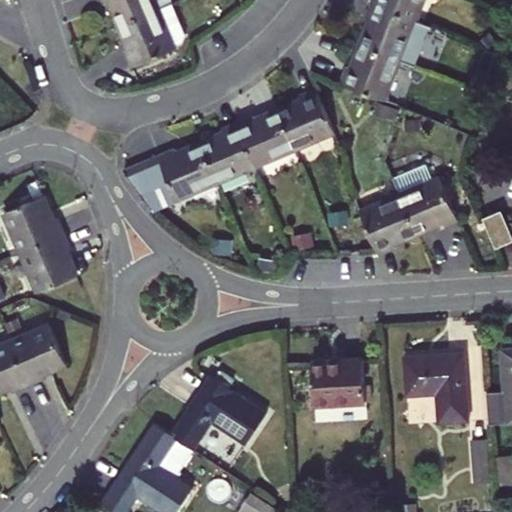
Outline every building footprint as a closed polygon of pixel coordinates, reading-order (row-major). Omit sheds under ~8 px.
[(109,0),(111,5),(115,3),(125,25),(162,10),(179,3),(177,0),(109,0)] [(373,0),(371,6),(413,24),(422,0),(373,0)] [(371,6),(365,21),(369,23),(359,50),(397,65),(415,73),(432,31),(413,24),(371,6)] [(125,25),(136,53),(176,41),(162,10),(125,25)] [(136,53),(130,54),(137,70),(180,52),(176,41),(136,53)] [(382,103),(397,65),(359,50),(351,70),(345,70),(339,86),(382,103)] [(300,102),(275,112),(291,150),(334,133),(315,89),(300,96),(300,102)] [(253,120),(250,117),(236,122),(254,164),(291,150),(275,112),(253,120)] [(221,133),(197,143),(212,180),(254,164),(236,122),(222,128),(221,133)] [(159,152),(175,194),(212,180),(197,143),(176,150),(172,147),(159,152)] [(175,194),(159,152),(123,166),(151,204),(175,194)] [(454,217),(438,174),(398,189),(413,228),(437,219),(438,223),(454,217)] [(413,228),(398,189),(355,206),(372,249),(394,240),(392,236),(413,228)] [(48,197),(9,213),(26,253),(68,235),(61,217),(57,219),(48,197)] [(511,234),(500,208),(483,215),(495,242),(511,234)] [(75,251),(68,235),(26,253),(42,293),(80,277),(70,253),(75,251)] [(67,364),(52,326),(13,341),(31,384),(47,377),(45,373),(67,364)] [(504,373),(505,384),(489,385),(491,407),(511,405),(511,332),(508,332),(511,373),(504,373)] [(13,341),(0,346),(0,391),(13,386),(15,390),(31,384),(13,341)] [(436,413),(469,411),(465,344),(405,348),(408,390),(434,388),(436,413)] [(374,405),(372,363),(322,366),(324,407),(374,405)] [(273,409),(220,374),(179,434),(186,439),(202,450),(219,425),(249,445),(273,409)] [(162,423),(105,507),(113,511),(138,511),(149,498),(169,511),(182,511),(202,483),(171,462),(186,439),(179,434),(162,423)] [(478,464),(494,463),(492,426),(475,427),(478,464)] [(253,489),(238,511),(276,511),(280,506),(253,489)]
